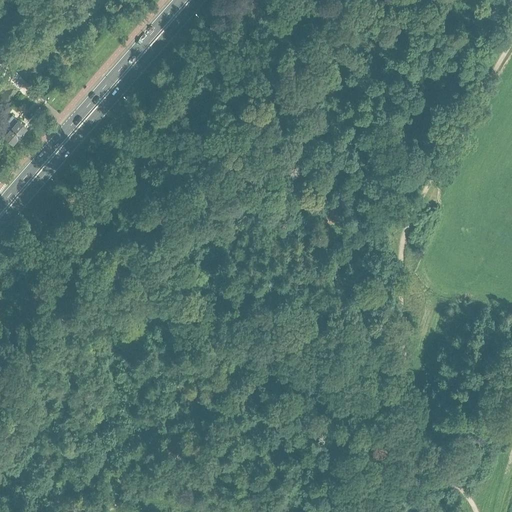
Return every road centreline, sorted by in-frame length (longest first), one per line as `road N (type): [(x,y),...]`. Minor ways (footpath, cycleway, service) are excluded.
road 1 (track): [(511,35),(418,199),(400,251),(414,448),(468,495),(476,511)]
road 2 (primary): [(0,227),(198,0)]
road 3 (primary): [(178,0),(0,204)]
